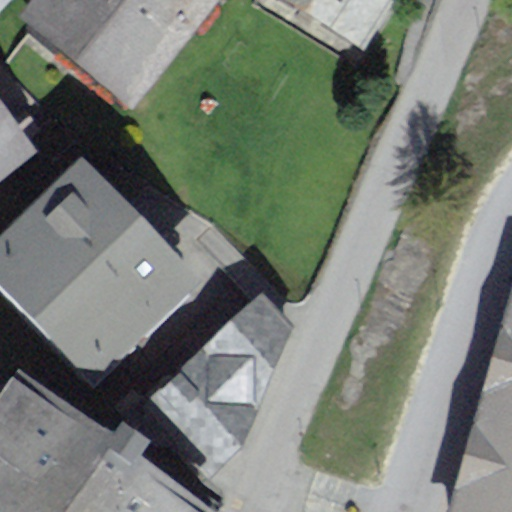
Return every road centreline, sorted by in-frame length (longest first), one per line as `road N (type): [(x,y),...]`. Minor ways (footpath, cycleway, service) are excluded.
road 1 (residential): [(462,0),(250,511)]
road 2 (residential): [(511,206),(408,511)]
